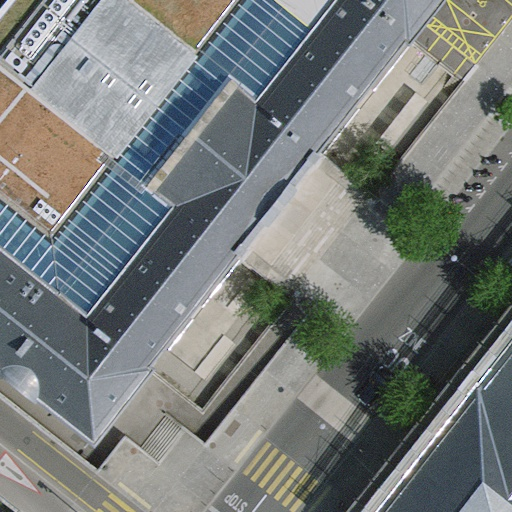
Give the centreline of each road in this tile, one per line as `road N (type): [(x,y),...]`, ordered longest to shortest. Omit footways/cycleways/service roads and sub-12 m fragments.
road 1 (tertiary): [(255,511),(511,188)]
road 2 (tertiary): [(0,425),(109,511)]
